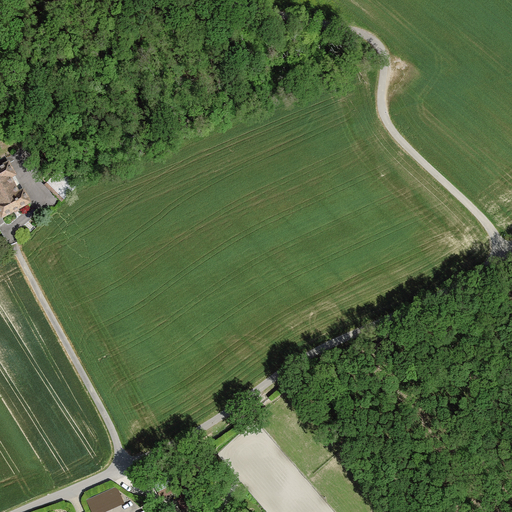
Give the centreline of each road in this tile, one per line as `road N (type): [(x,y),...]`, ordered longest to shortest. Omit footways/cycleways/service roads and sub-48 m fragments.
road 1 (unclassified): [(18,511),(153,454),(302,358),(475,277),(505,255)]
road 2 (unclassified): [(211,0),(354,30),(386,48),(382,96),(391,126),(483,218),(505,255)]
road 3 (track): [(127,467),(14,244)]
